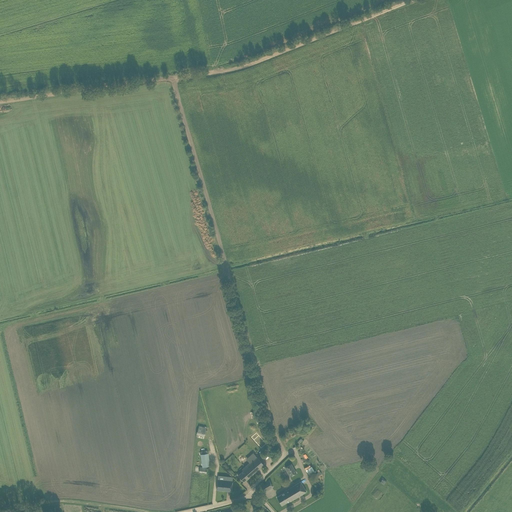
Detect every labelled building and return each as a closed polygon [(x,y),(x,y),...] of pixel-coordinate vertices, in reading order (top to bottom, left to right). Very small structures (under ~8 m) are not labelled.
[(199,426),(197,434),(204,437),(207,428),(199,426)] [(209,453),(201,454),(202,467),(210,466),(209,453)] [(238,475),(244,482),(264,465),(256,457),(242,470),(243,471),(238,475)] [(285,468),(290,477),(296,473),(291,464),(285,468)] [(311,467),(305,470),(309,476),(315,473),(311,467)] [(216,490),(231,491),(232,481),(223,480),(223,479),(217,479),(216,490)] [(266,483),(264,485),(263,484),(260,486),(264,492),(273,487),(269,481),(266,483)] [(277,497),(281,505),(289,501),(290,502),(307,492),(300,482),(284,492),(285,492),(277,497)]
